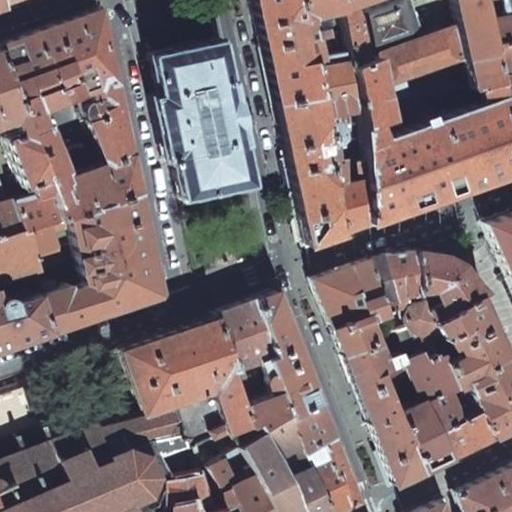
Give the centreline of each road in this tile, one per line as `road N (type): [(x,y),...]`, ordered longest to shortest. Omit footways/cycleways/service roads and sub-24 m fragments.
road 1 (residential): [(109,0),(178,304)]
road 2 (residential): [(286,267),(229,0)]
road 3 (residential): [(377,511),(286,267)]
road 4 (residential): [(178,304),(0,367)]
